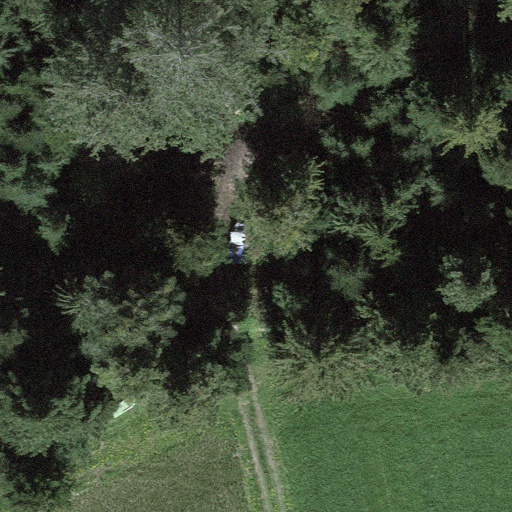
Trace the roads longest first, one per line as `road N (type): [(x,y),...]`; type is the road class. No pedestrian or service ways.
road 1 (track): [(160,0),(199,147),(339,108),(511,10)]
road 2 (track): [(273,511),(227,333),(199,147)]
